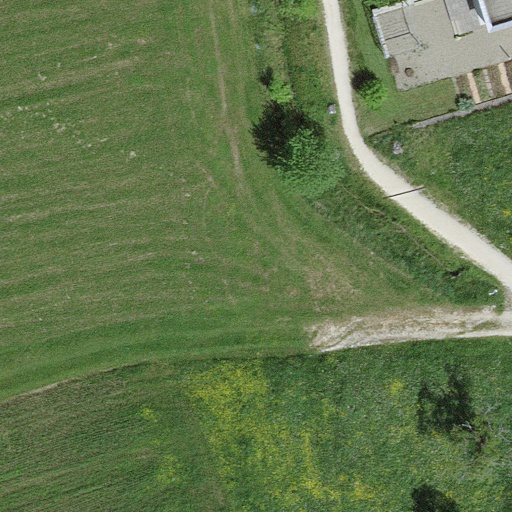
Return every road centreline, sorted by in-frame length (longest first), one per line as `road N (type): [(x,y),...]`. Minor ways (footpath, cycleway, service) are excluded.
road 1 (track): [(511,293),(348,141)]
road 2 (track): [(511,330),(388,324)]
